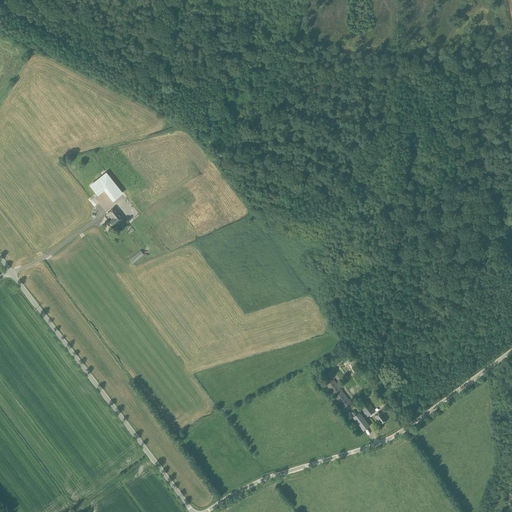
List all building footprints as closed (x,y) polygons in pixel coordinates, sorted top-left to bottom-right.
[(104,187),(114,199),(122,192),(106,173),(91,185),(97,193),(104,187)] [(116,216),(120,212),(116,206),(107,213),(112,219),(115,216),(116,216)] [(115,216),(112,219),(109,221),(113,226),(124,217),(120,212),(116,216),(115,216)] [(140,250),(129,259),(133,263),(144,254),(140,250)] [(343,407),(351,402),(334,379),(326,384),(343,407)] [(368,400),(360,406),(367,416),(375,410),(368,400)] [(353,416),(363,430),(370,425),(359,411),(357,413),(354,410),(350,413),(353,416)] [(380,424),(388,419),(381,410),(374,415),(380,424)]
